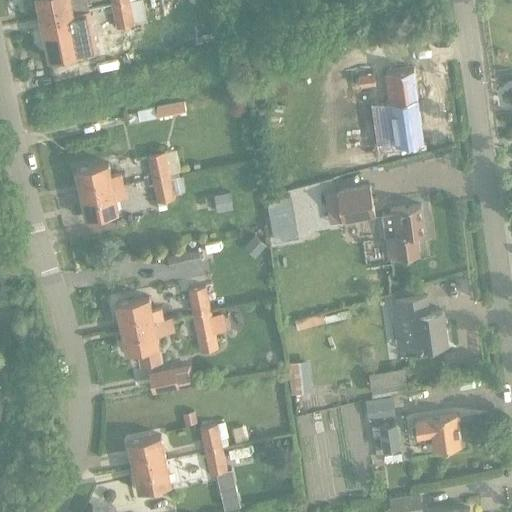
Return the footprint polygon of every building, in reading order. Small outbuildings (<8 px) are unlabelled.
[(35,0),(39,18),(82,9),(88,8),(86,0),(35,0)] [(120,0),(111,2),(117,26),(134,22),(133,18),(145,16),(142,0),(120,0)] [(82,9),(39,18),(44,43),(48,59),(96,49),(88,8),(82,9)] [(140,33),(125,37),(127,45),(142,42),(140,33)] [(356,74),(358,85),(374,83),(375,89),(387,88),(388,99),(417,95),(413,66),(384,70),(385,78),(373,80),(372,72),(356,74)] [(180,101),(156,105),(158,115),(166,114),(166,111),(182,108),(180,101)] [(137,110),(139,119),(156,116),(154,106),(137,110)] [(176,148),(147,154),(152,177),(170,173),(170,172),(181,169),(176,148)] [(108,161),(75,168),(80,194),(113,185),(123,183),(121,174),(111,176),(108,161)] [(170,173),(152,177),(157,201),(165,199),(175,197),(174,193),(171,177),(170,173)] [(171,177),(174,193),(185,190),(181,175),(171,177)] [(122,184),(80,194),(85,217),(118,210),(116,198),(125,196),(122,184)] [(337,190),(342,220),(375,214),(369,184),(337,190)] [(214,193),(217,211),(232,208),(229,190),(214,193)] [(165,199),(157,201),(158,208),(166,207),(165,199)] [(381,213),(384,236),(386,236),(389,255),(419,251),(416,233),(424,231),(420,203),(389,207),(390,212),(381,213)] [(255,236),(247,245),(257,253),(265,244),(255,236)] [(167,254),(170,268),(201,261),(198,247),(167,254)] [(188,288),(192,312),(211,308),(206,285),(188,288)] [(402,347),(445,341),(440,309),(429,311),(427,294),(395,299),(402,347)] [(117,303),(122,326),(163,317),(161,307),(152,309),(149,296),(117,303)] [(211,308),(192,312),(200,350),(218,346),(211,308)] [(321,312),(297,319),(300,328),(324,321),(321,312)] [(164,317),(122,326),(127,351),(139,349),(142,363),(162,359),(156,332),(166,330),(164,317)] [(17,339),(9,340),(12,356),(22,354),(24,354),(21,338),(17,339)] [(288,362),(291,392),(312,390),(309,360),(288,362)] [(191,365),(150,374),(154,390),(179,385),(178,384),(194,380),(191,365)] [(405,370),(370,376),(372,392),(407,387),(405,370)] [(365,399),(368,418),(395,414),(392,395),(365,399)] [(193,410),(182,412),(184,424),(195,421),(193,410)] [(416,417),(418,434),(432,432),(434,446),(460,443),(456,412),(416,417)] [(199,426),(204,447),(222,443),(221,437),(229,435),(225,420),(199,426)] [(379,423),(372,424),(373,438),(381,437),(381,441),(374,442),(376,457),(384,456),(383,449),(400,446),(397,421),(379,423)] [(242,424),(232,427),(235,440),(245,438),(242,424)] [(126,440),(132,465),(164,456),(159,433),(126,440)] [(222,443),(204,447),(209,472),(216,471),(228,468),(222,443)] [(164,456),(132,465),(137,489),(170,483),(164,456)] [(228,468),(216,471),(219,482),(234,479),(231,468),(228,468)] [(389,496),(391,511),(422,511),(420,491),(389,496)]
